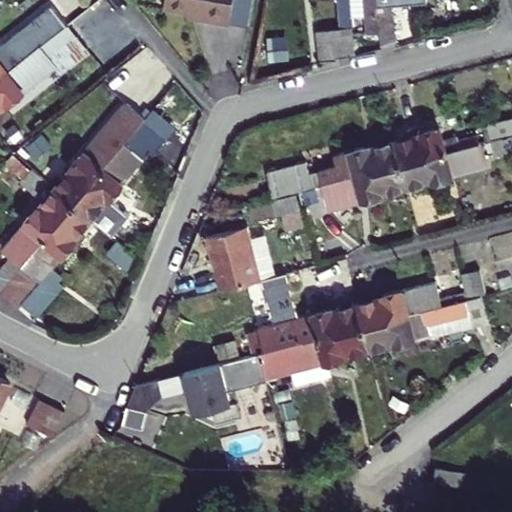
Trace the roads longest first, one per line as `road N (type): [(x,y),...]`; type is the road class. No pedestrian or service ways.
road 1 (residential): [(511,32),(226,114),(135,329),(116,352),(64,354),(0,321)]
road 2 (unknown): [(104,356),(79,423),(0,490)]
road 3 (residential): [(511,363),(377,464)]
road 4 (residential): [(356,263),(511,225)]
